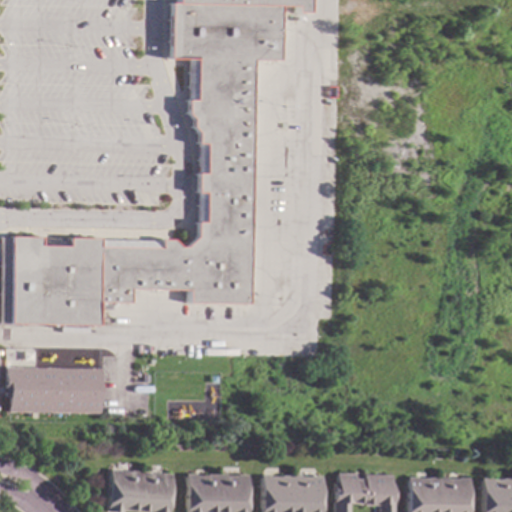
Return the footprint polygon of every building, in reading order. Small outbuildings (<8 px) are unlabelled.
[(305,0),(305,13),(291,13),(291,6),(275,6),(275,60),(247,60),(245,304),(181,304),(181,290),(124,290),(124,304),(93,303),(92,326),(0,325),(0,237),(4,237),(4,236),(36,236),(36,245),(62,245),(62,237),(95,237),(95,239),(154,240),(154,239),(167,239),(173,247),(180,247),(191,236),(191,222),(192,222),(192,193),(191,193),(191,172),(193,172),(193,144),(192,144),(192,133),(187,127),(187,119),(182,113),(182,100),(184,100),(184,59),(163,59),(164,3),(173,3),(173,0),(305,0)] [(0,368),(96,368),(96,413),(5,413),(5,385),(0,385),(0,368)] [(166,473),(162,511),(113,511),(101,511),(105,468),(166,473)] [(242,474),(241,511),(180,511),(181,472),(242,474)] [(393,476),(391,511),(375,511),(375,504),(345,503),(345,511),(327,511),(329,482),(334,482),(334,473),(393,476)] [(316,511),(255,511),(255,474),(317,475),(316,511)] [(465,511),(404,511),(404,478),(465,477),(465,511)] [(511,511),(478,511),(479,477),(511,477),(511,511)]
